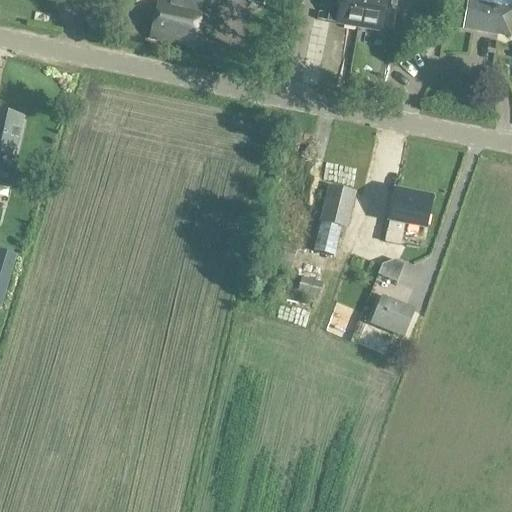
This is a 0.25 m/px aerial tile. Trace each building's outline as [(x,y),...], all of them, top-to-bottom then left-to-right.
[(362,0),(340,0),(339,9),(330,8),(327,22),(336,24),(336,25),(358,29),(362,0)] [(362,0),(358,29),(379,33),(385,0),(362,0)] [(511,10),(511,0),(467,0),(467,2),(511,10)] [(192,48),(200,13),(157,3),(149,39),(192,48)] [(495,36),(499,12),(466,5),(462,30),(495,36)] [(12,163),(21,122),(0,117),(0,165),(1,160),(12,163)] [(325,171),(354,173),(356,150),(326,149),(325,171)] [(329,188),(321,223),(341,228),(346,229),(355,194),(329,188)] [(404,227),(425,232),(433,199),(396,191),(383,245),(399,248),(404,227)] [(334,258),(341,228),(321,223),(313,253),(334,258)] [(266,266),(290,272),(296,248),(272,242),(266,266)] [(0,307),(16,258),(0,252),(0,307)] [(404,266),(394,262),(381,267),(377,277),(396,285),(404,266)] [(321,284),(303,281),(299,297),(318,301),(321,284)] [(386,297),(378,316),(373,327),(405,341),(416,316),(419,318),(421,313),(386,297)]
